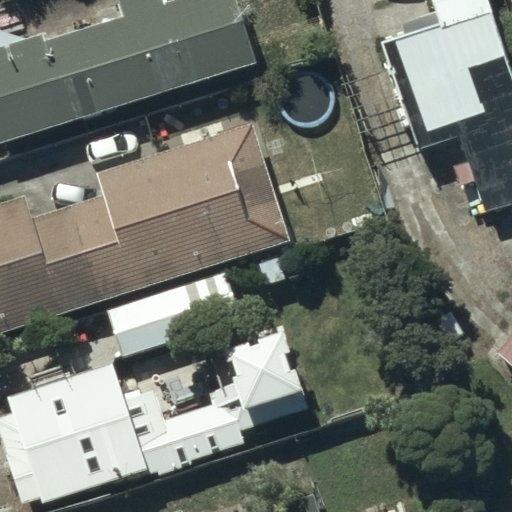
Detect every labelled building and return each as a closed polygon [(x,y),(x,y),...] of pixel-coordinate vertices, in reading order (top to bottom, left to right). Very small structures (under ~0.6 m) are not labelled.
[(0,49),(0,143),(255,67),(234,0),(173,0),(162,3),(160,0),(129,0),(114,5),(119,22),(41,45),(39,38),(0,49)] [(511,85),(488,0),(443,0),(435,2),(440,24),(382,40),(413,153),(464,140),(484,216),(511,207),(511,85)] [(0,205),(0,332),(285,243),(248,128),(95,176),(102,196),(28,220),(22,199),(0,205)] [(106,310),(121,358),(239,321),(224,273),(106,310)] [(511,330),(491,355),(511,373),(511,330)] [(118,399),(108,367),(5,399),(9,413),(0,416),(0,451),(17,506),(36,500),(38,506),(153,471),(155,478),(189,467),(187,462),(243,445),(239,431),(303,411),(279,334),(209,355),(221,392),(205,397),(209,407),(165,420),(155,388),(118,399)]
